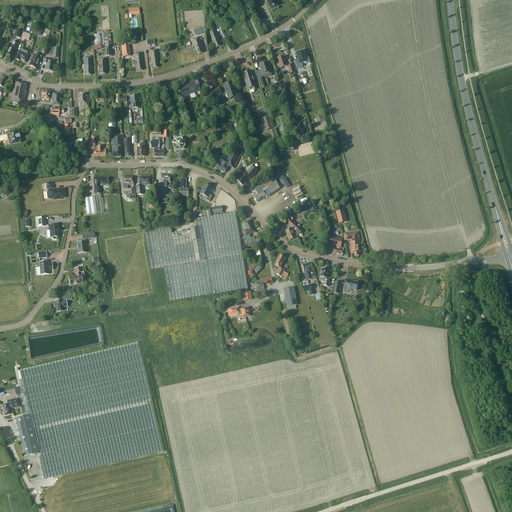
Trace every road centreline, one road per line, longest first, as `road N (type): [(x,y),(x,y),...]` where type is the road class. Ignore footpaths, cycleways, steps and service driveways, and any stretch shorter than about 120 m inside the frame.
road 1 (tertiary): [(508,254),(431,267),(323,259),(285,246),(207,175),(166,164),(86,162)]
road 2 (residential): [(29,82),(110,85),(170,75),(261,39),(314,0)]
road 3 (secondary): [(508,254),(461,82),(449,0)]
road 4 (unclassified): [(0,329),(28,319),(58,279),(86,162)]
road 5 (unclassified): [(511,451),(324,511)]
